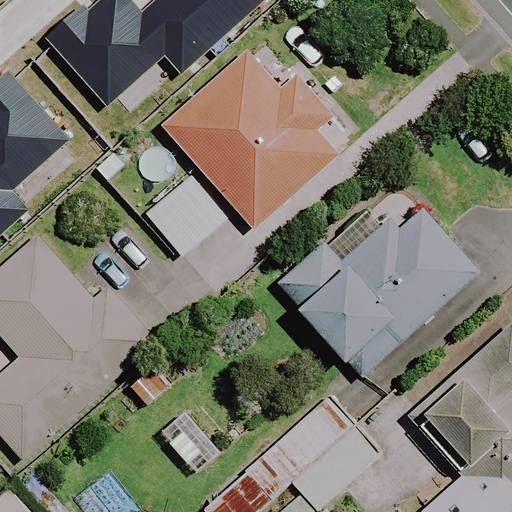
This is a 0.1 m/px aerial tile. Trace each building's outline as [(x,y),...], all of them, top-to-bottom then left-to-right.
[(68,0),(156,98),(245,19),(228,0),(68,0)] [(0,64),(17,50),(0,30),(0,64)] [(282,93),(248,54),(164,129),(257,234),(343,157),(320,131),(335,117),(300,77),(282,93)] [(231,223),(195,180),(148,219),(185,262),(231,223)] [(400,244),(386,228),(345,265),(329,246),(282,286),(352,366),(383,338),(396,353),(484,275),(432,215),(400,244)] [(98,306),(41,242),(0,278),(0,334),(22,360),(0,379),(0,433),(26,463),(158,346),(112,294),(98,306)] [(511,511),(511,332),(424,415),(475,469),(429,511),(511,511)] [(204,511),(322,511),(380,462),(327,402),(203,510),(204,511)] [(32,511),(15,492),(0,505),(0,511),(32,511)]
